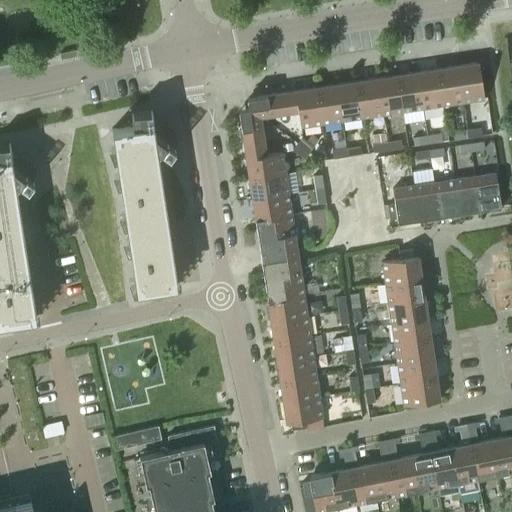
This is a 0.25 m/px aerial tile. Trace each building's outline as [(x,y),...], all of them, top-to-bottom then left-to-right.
[(478,62),(457,65),(463,101),(484,98),(478,62)] [(457,65),(437,68),(442,105),(463,101),(457,65)] [(437,68),(417,71),(422,108),(442,105),(437,68)] [(417,71),(396,74),(402,111),(404,122),(424,119),(422,108),(417,71)] [(396,74),(376,77),(382,114),(402,111),(396,74)] [(376,77),(356,80),(362,117),(382,114),(376,77)] [(356,80),(336,83),(341,120),(362,117),(356,80)] [(336,83),(316,87),(321,123),(341,120),(336,83)] [(316,87),(296,90),(299,110),(298,110),(300,126),(321,123),(316,87)] [(296,90),(246,97),(248,107),(248,108),(264,119),(267,115),(298,110),(299,110),(296,90)] [(248,107),(238,109),(245,158),(266,155),(265,154),(261,124),(264,119),(248,108),(248,107)] [(114,143),(108,144),(112,158),(116,157),(118,169),(111,170),(116,183),(120,183),(124,210),(118,211),(123,224),(126,223),(128,235),(121,236),(126,249),(130,249),(134,276),(128,277),(133,290),(136,290),(136,291),(137,291),(161,287),(175,285),(176,285),(177,285),(176,282),(167,221),(157,151),(161,150),(166,154),(169,157),(176,148),(175,147),(167,141),(166,143),(154,134),(152,124),(154,124),(151,110),(150,110),(150,111),(132,114),(132,113),(131,113),(133,126),(111,129),(114,143)] [(480,127),(466,129),(467,137),(481,135),(480,127)] [(467,137),(466,129),(452,131),(454,139),(467,137)] [(440,133),(426,135),(427,143),(441,141),(440,133)] [(427,143),(426,135),(412,137),(413,145),(427,143)] [(302,137),(297,143),(308,152),(313,145),(302,137)] [(344,140),(345,148),(346,156),(360,153),(359,145),(356,146),(354,138),(344,140)] [(400,139),(386,141),(387,149),(401,147),(400,139)] [(386,141),(372,143),(373,152),(387,149),(386,141)] [(483,141),(469,143),(470,151),(484,149),(483,141)] [(0,322),(20,320),(35,317),(35,314),(26,256),(15,184),(19,183),(27,189),(29,187),(34,181),(33,180),(25,174),(24,176),(12,167),(10,157),(12,156),(11,151),(9,143),(8,143),(8,144),(0,144),(0,322)] [(308,152),(297,143),(292,150),(303,158),(308,152)] [(470,151),(469,143),(455,145),(456,153),(470,151)] [(442,147),(428,149),(430,157),(444,155),(442,147)] [(346,156),(345,148),(331,150),(332,158),(346,156)] [(430,157),(428,149),(415,151),(416,159),(430,157)] [(266,155),(245,158),(248,178),(285,172),(281,151),(265,154),(266,155)] [(285,172),(248,178),(251,198),(288,193),(285,172)] [(495,172),(474,175),(479,210),(500,206),(495,172)] [(313,175),(315,189),(323,187),(321,173),(313,175)] [(474,175),(453,178),(459,213),(479,210),(474,175)] [(453,178),(433,181),(438,216),(459,213),(453,178)] [(433,181),(413,185),(418,219),(438,216),(433,181)] [(418,219),(413,185),(392,188),(394,203),(387,204),(389,219),(396,217),(397,222),(418,219)] [(323,187),(315,189),(317,203),(326,201),(323,187)] [(288,193),(251,198),(254,218),(291,213),(288,193)] [(291,213),(254,218),(258,239),(294,233),(291,213)] [(294,233),(258,239),(260,253),(261,259),(297,253),(296,248),(294,233)] [(381,261),(384,282),(421,276),(417,255),(413,256),(412,248),(397,250),(399,258),(381,261)] [(297,253),(261,259),(264,279),(300,273),(297,253)] [(300,273),(264,279),(267,299),(303,294),(300,273)] [(384,282),(387,302),(424,297),(421,276),(384,282)] [(349,293),(352,307),(360,306),(358,292),(349,293)] [(303,294),(267,299),(270,320),(306,314),(303,294)] [(336,296),(338,310),(346,308),(344,294),(336,296)] [(387,302),(390,322),(427,317),(424,297),(387,302)] [(360,306),(352,307),(354,321),(362,320),(360,306)] [(346,308),(338,310),(340,324),(348,322),(346,308)] [(306,314),(270,320),(273,340),(309,334),(306,314)] [(390,322),(393,342),(430,337),(427,317),(390,322)] [(356,334),(358,348),(366,347),(364,333),(356,334)] [(309,334),(273,340),(276,360),(312,355),(309,334)] [(342,336),(344,350),(352,349),(350,335),(342,336)] [(393,342),(397,363),(433,357),(430,337),(393,342)] [(366,347),(358,348),(360,362),(368,361),(366,347)] [(352,349),(344,350),(346,364),(354,363),(352,349)] [(312,355),(276,360),(279,380),(316,375),(312,355)] [(397,363),(400,383),(436,377),(433,357),(397,363)] [(362,374),(364,388),(372,387),(370,373),(362,374)] [(316,375),(279,380),(282,401),(319,395),(316,375)] [(348,376),(350,390),(358,389),(356,375),(348,376)] [(436,377),(400,383),(403,404),(439,399),(436,377)] [(372,387),(364,388),(366,402),(374,401),(372,387)] [(319,395),(282,401),(286,422),(290,421),(291,429),(305,427),(304,419),(322,416),(319,395)] [(509,430),(506,415),(498,417),(501,431),(509,430)] [(474,422),(466,423),(469,438),(477,436),(474,422)] [(466,423),(458,425),(461,439),(469,438),(466,423)] [(154,511),(156,511),(215,511),(214,507),(210,508),(209,502),(213,501),(212,498),(213,498),(207,471),(210,470),(207,457),(220,454),(213,424),(167,435),(170,449),(139,456),(146,485),(148,484),(154,511)] [(111,436),(114,449),(161,438),(158,425),(111,436)] [(434,430),(426,431),(429,446),(437,444),(434,430)] [(429,446),(426,431),(418,433),(421,447),(429,446)] [(511,445),(510,435),(490,439),(497,475),(511,471),(511,445)] [(393,438),(385,439),(388,454),(396,452),(393,438)] [(462,444),(450,447),(457,483),(459,491),(459,493),(479,489),(477,479),(470,443),(469,438),(461,439),(462,444)] [(388,454),(385,439),(377,441),(380,455),(388,454)] [(490,439),(470,443),(477,479),(497,475),(490,439)] [(353,446),(345,447),(348,462),(356,460),(353,446)] [(348,462),(345,447),(337,449),(340,463),(348,462)] [(450,447),(430,451),(437,487),(439,495),(459,491),(457,483),(450,447)] [(430,451),(410,455),(417,491),(437,487),(430,451)] [(410,455),(389,459),(397,495),(417,491),(410,455)] [(389,459),(369,463),(376,499),(397,495),(389,459)] [(369,463),(349,467),(356,503),(376,499),(369,463)] [(349,467),(329,471),(336,507),(356,503),(349,467)] [(309,480),(301,481),(304,495),(312,494),(315,511),(336,507),(329,471),(308,475),(309,480)] [(0,511),(33,511),(30,500),(0,506),(0,511)]
